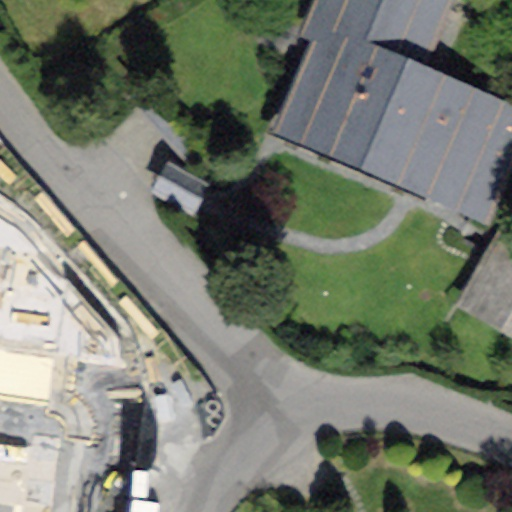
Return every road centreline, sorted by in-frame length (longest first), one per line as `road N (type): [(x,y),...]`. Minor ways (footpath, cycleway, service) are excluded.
road 1 (residential): [(279,427),(225,348),(0,90)]
road 2 (residential): [(511,436),(415,404),(338,410),(279,427)]
